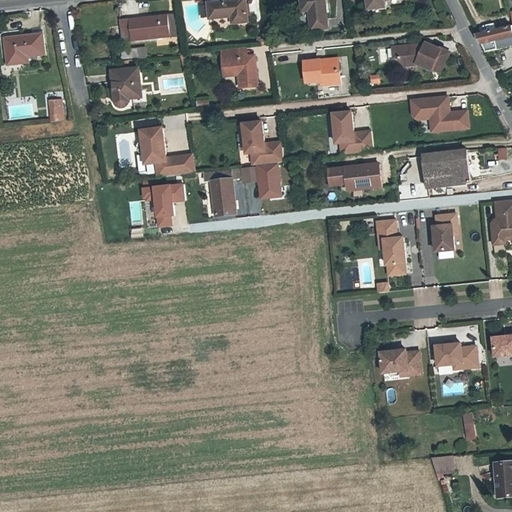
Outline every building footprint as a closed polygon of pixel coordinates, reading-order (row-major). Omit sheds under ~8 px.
[(299,0),(301,14),(309,13),(311,33),(326,31),(322,0),(299,0)] [(209,21),(231,19),(231,26),(246,24),(244,1),(207,6),(209,21)] [(170,39),(167,17),(117,23),(119,32),(114,32),(116,46),(170,39)] [(511,23),(511,21),(475,29),(484,45),(496,43),(495,41),(511,37),(511,27),(511,24),(511,23)] [(41,39),(6,43),(9,67),(21,65),(20,59),(44,56),(41,39)] [(432,67),(440,47),(424,40),(421,45),(416,43),(397,46),(399,57),(405,64),(418,63),(418,61),(432,67)] [(236,78),(236,81),(237,88),(257,86),(253,56),(245,57),(242,57),(240,47),(219,50),(223,77),(231,76),(231,78),(236,78)] [(448,50),(440,47),(432,67),(439,70),(448,50)] [(144,51),(136,52),(137,60),(137,62),(145,61),(144,51)] [(122,61),(137,60),(136,52),(121,53),(122,61)] [(121,53),(114,53),(115,62),(122,61),(121,53)] [(340,84),(337,62),(320,64),(319,60),(303,62),(306,83),(321,82),(321,86),(340,84)] [(117,107),(119,109),(122,110),(124,109),(126,108),(128,106),(129,104),(129,101),(142,99),(138,72),(112,75),(116,104),(117,107)] [(449,95),(413,100),(415,116),(419,119),(432,117),(434,130),(471,126),(469,109),(451,111),(449,95)] [(63,115),(61,102),(49,104),(51,112),(53,111),(54,117),(63,115)] [(376,151),(374,131),(357,133),(354,112),(336,114),(340,144),(344,144),(346,155),(376,151)] [(296,130),(315,129),(314,120),(296,121),(296,130)] [(286,163),(284,143),(266,145),(263,124),(244,126),(248,156),(253,155),(255,167),(286,163)] [(195,175),(192,158),(167,162),(163,131),(141,134),(146,168),(156,167),(158,180),(195,175)] [(468,148),(425,153),(430,186),(473,181),(468,148)] [(500,149),(500,160),(509,160),(509,149),(500,149)] [(372,187),(383,186),(381,162),(359,165),(359,167),(341,168),(341,166),(330,167),(332,184),(343,183),(343,180),(348,180),(348,181),(351,184),(353,184),(354,185),(358,186),(372,184),(372,187)] [(266,167),(250,169),(252,178),(252,181),(267,179),(266,167)] [(232,172),(233,180),(252,178),(250,169),(232,172)] [(212,174),(213,183),(233,180),(232,172),(212,174)] [(233,180),(213,183),(218,218),(238,215),(233,180)] [(157,217),(158,227),(172,226),(171,216),(174,216),(173,202),(184,201),(182,184),(142,188),(143,199),(154,198),(156,217),(157,217)] [(422,188),(424,200),(431,198),(429,187),(422,188)] [(511,195),(499,198),(502,215),(499,216),(496,220),(498,237),(510,235),(511,235),(511,195)] [(460,233),(459,223),(464,223),(463,212),(443,213),(444,224),(440,224),(442,249),(461,248),(460,233)] [(383,220),(385,238),(390,238),(391,246),(392,263),(394,263),(395,273),(413,271),(409,235),(403,236),(401,218),(383,220)] [(380,295),(391,294),(391,284),(379,284),(380,295)] [(511,334),(498,337),(500,355),(511,353),(511,334)] [(478,367),(476,346),(461,347),(461,343),(436,346),(438,365),(453,364),(462,363),(463,368),(478,367)] [(421,374),(419,351),(406,352),(405,349),(380,352),(382,373),(399,371),(407,370),(408,375),(421,374)] [(399,403),(397,388),(387,390),(389,404),(399,403)] [(474,424),(472,413),(465,414),(466,425),(474,424)] [(477,438),(474,424),(466,425),(469,439),(477,438)] [(438,472),(454,470),(453,455),(434,457),(438,472)] [(511,460),(497,462),(501,496),(511,494),(511,460)] [(455,478),(454,470),(438,472),(440,479),(455,478)]
